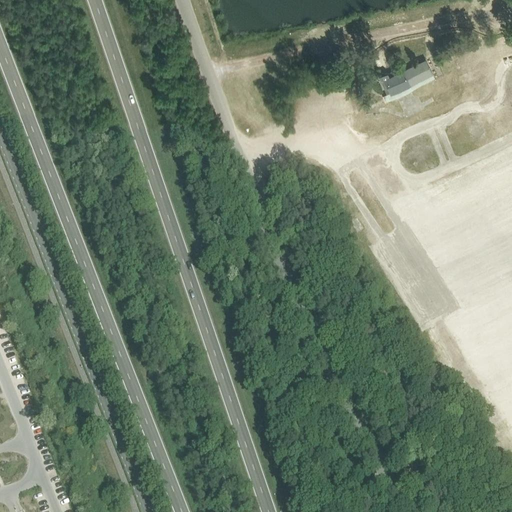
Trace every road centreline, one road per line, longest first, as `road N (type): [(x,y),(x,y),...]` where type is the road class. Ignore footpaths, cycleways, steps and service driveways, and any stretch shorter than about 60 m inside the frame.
road 1 (unclassified): [(417,511),(287,271),(182,0)]
road 2 (unknown): [(336,511),(316,438),(244,269),(153,0)]
road 3 (trunk): [(270,511),(96,0)]
road 4 (trunk): [(0,34),(185,511)]
road 5 (tertiary): [(148,511),(0,108)]
road 6 (unknown): [(511,422),(444,283),(359,153)]
road 7 (unknown): [(207,64),(511,15)]
road 8 (unknown): [(241,154),(322,142),(359,153)]
